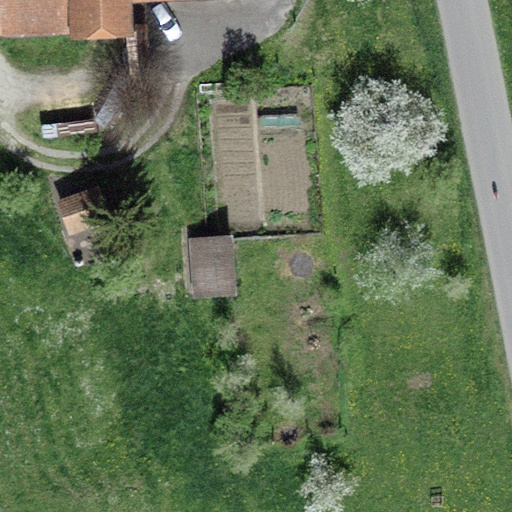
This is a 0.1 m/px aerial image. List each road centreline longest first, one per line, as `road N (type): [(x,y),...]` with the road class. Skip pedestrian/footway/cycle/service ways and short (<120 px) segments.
road 1 (track): [(266,0),(193,59),(64,96),(0,90)]
road 2 (tertiary): [(511,260),(460,0)]
